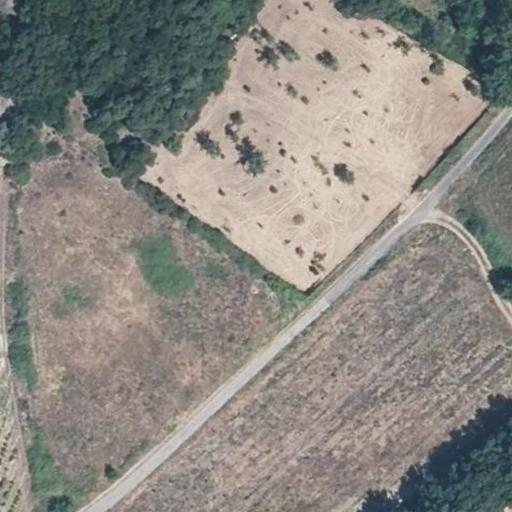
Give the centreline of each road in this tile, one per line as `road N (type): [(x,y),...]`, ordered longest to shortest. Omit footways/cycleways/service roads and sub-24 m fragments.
road 1 (unclassified): [(94,511),(416,213),(511,107)]
road 2 (track): [(416,213),(462,235),(511,317)]
